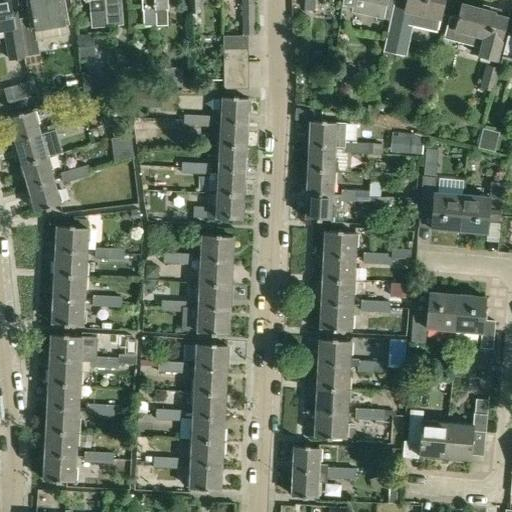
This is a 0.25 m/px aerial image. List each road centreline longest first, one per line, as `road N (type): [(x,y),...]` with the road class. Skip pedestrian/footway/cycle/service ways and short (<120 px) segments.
road 1 (residential): [(257,511),(278,111),(276,0)]
road 2 (residential): [(10,511),(0,341)]
road 3 (residential): [(422,476),(502,483),(509,410)]
